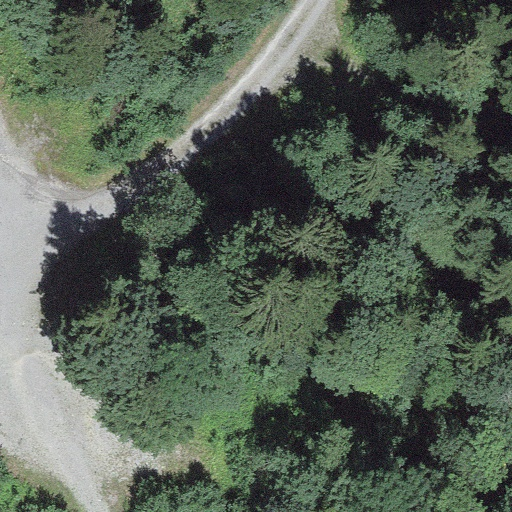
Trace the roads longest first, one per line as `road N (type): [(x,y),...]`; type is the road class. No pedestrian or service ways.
road 1 (track): [(1,254),(240,90),(317,0)]
road 2 (track): [(288,40),(511,105)]
